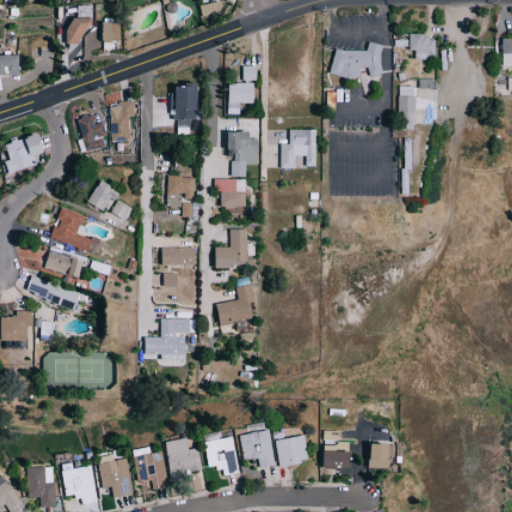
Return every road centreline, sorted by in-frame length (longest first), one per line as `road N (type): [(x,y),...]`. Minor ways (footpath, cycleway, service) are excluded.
road 1 (residential): [(0,117),(316,0)]
road 2 (residential): [(147,63),(147,326)]
road 3 (residential): [(194,46),(199,276)]
road 4 (residential): [(187,511),(264,499),(366,499)]
road 5 (residential): [(0,230),(9,212),(53,183),(51,98)]
